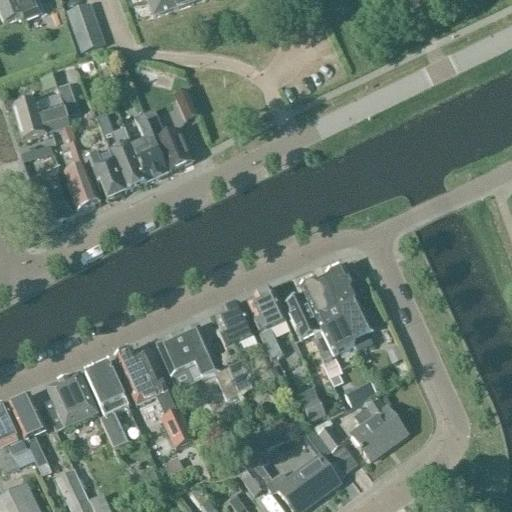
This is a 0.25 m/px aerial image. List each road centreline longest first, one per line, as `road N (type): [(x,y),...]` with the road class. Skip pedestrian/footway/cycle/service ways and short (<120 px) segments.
road 1 (residential): [(12,283),(511,36)]
road 2 (residential): [(0,392),(336,243),(374,237)]
road 3 (residential): [(375,511),(448,457),(456,430),(374,237)]
road 4 (residential): [(374,237),(511,174)]
